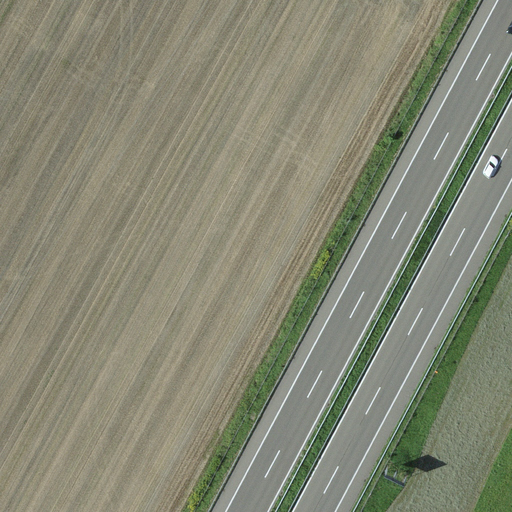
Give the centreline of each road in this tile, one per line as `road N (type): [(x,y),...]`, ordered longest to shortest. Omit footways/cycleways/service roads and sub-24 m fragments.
road 1 (motorway): [(511,20),(249,511)]
road 2 (motorway): [(317,511),(511,147)]
